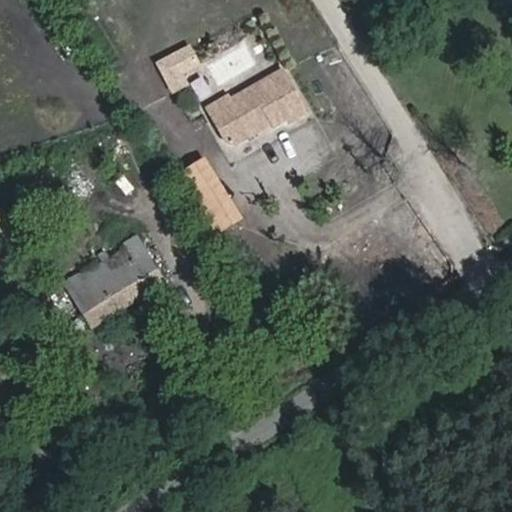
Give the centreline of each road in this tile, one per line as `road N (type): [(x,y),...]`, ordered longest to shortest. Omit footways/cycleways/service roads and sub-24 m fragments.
road 1 (tertiary): [(511,272),(137,511)]
road 2 (unknown): [(489,286),(310,0)]
